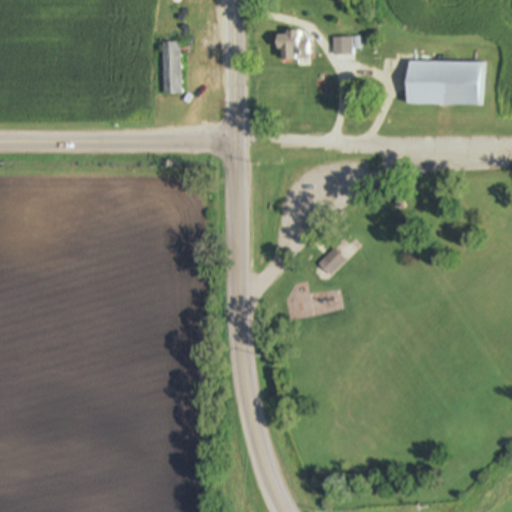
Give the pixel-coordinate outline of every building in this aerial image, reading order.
[(287,36),(277,36),(278,50),(282,49),(282,60),(310,60),(310,38),(301,38),(301,32),(287,32),(287,36)] [(334,38),(334,57),(353,57),(353,38),(334,38)] [(164,43),(164,95),(182,95),(182,43),(164,43)] [(407,105),(484,106),(484,63),(407,62),(407,105)] [(319,264),(330,276),(346,260),(334,249),(319,264)]
